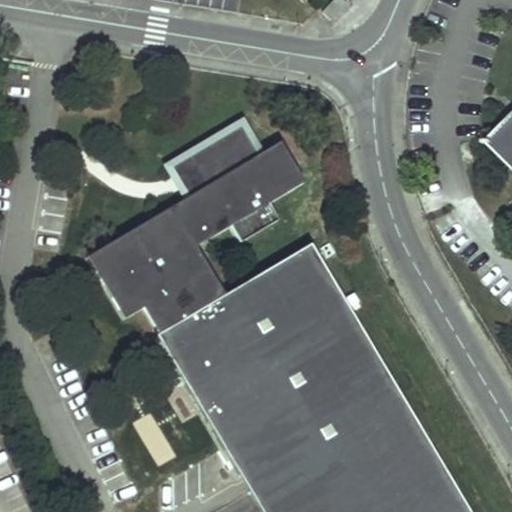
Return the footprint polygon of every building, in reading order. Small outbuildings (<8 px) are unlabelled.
[(341,0),(333,0),(322,13),(330,21),(346,4),(341,0)] [(511,167),(511,115),(486,142),(511,167)] [(191,201),(91,260),(125,319),(145,308),(159,332),(157,333),(159,337),(157,338),(239,477),(249,471),(272,511),(468,511),(312,247),(226,298),(219,286),(217,287),(195,249),(232,227),(242,245),(281,222),(271,204),(266,196),(290,181),(278,161),(267,168),(262,159),(243,128),(192,158),(210,189),(191,201)] [(267,168),(278,161),(290,181),(266,196),(271,204),(304,185),(282,147),(262,159),(267,168)] [(210,189),(192,158),(172,170),(191,201),(210,189)] [(239,477),(259,511),(272,511),(249,471),(239,477)]
